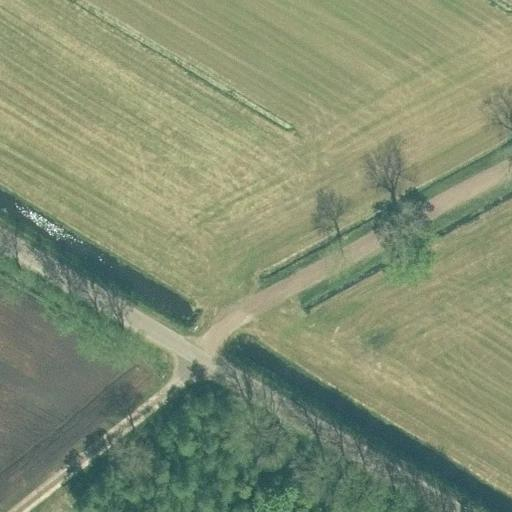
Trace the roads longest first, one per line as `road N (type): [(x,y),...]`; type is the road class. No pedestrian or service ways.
road 1 (track): [(20,511),(151,405),(243,309),(511,166)]
road 2 (unclassified): [(462,511),(0,235)]
